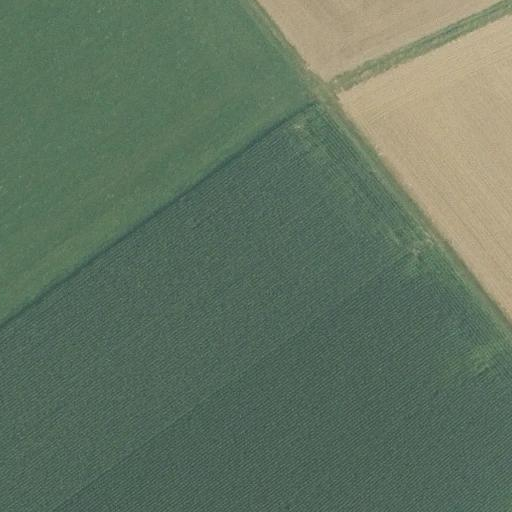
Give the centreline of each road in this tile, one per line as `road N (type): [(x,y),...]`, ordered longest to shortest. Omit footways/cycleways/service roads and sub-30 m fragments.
road 1 (track): [(0,324),(321,94),(511,6)]
road 2 (track): [(248,0),(511,324)]
